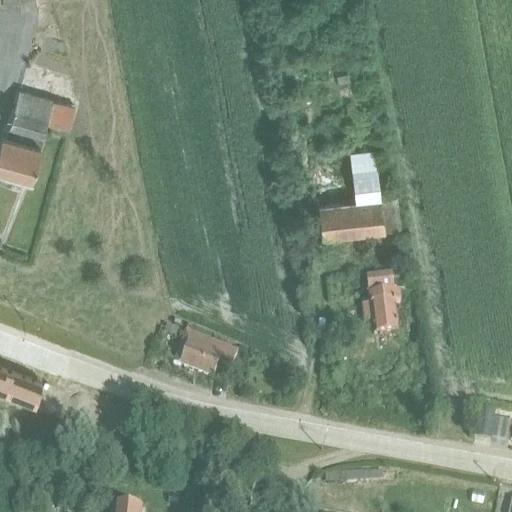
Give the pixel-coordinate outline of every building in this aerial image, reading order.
[(0,140),(0,172),(4,174),(7,171),(31,178),(47,122),(53,99),(20,89),(6,134),(2,133),(0,140)] [(53,99),(47,122),(69,129),(75,106),(53,99)] [(374,176),(372,162),(350,164),(349,152),(315,156),(318,183),(374,176)] [(323,182),(324,233),(385,231),(383,180),(323,182)] [(396,233),(371,235),(373,253),(389,252),(398,251),(397,237),(396,233)] [(370,307),(362,308),(364,326),(371,325),(373,337),(398,335),(394,306),(401,306),(399,295),(403,294),(402,279),(398,279),(397,275),(366,279),(370,307)] [(185,333),(173,365),(213,379),(216,370),(229,375),(238,353),(185,333)] [(0,365),(0,389),(34,402),(42,382),(0,365)] [(485,409),(477,435),(491,439),(499,413),(485,409)] [(335,473),(326,475),(327,484),(345,484),(345,483),(382,481),(382,472),(335,473)]
